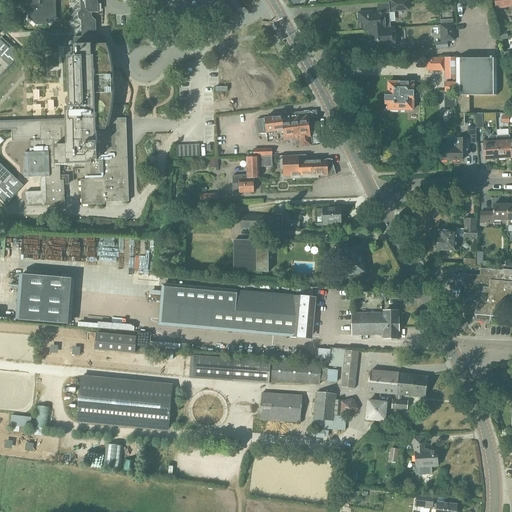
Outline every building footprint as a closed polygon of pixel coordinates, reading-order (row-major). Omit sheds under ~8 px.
[(81,205),(91,204),(104,204),(104,202),(128,201),(126,119),(125,118),(119,119),(107,119),(107,118),(108,118),(108,117),(108,116),(108,115),(109,112),(109,109),(110,105),(110,102),(111,99),(111,95),(111,91),(111,86),(111,82),(111,77),(111,73),(110,69),(109,69),(109,68),(108,59),(105,46),(105,44),(99,44),(96,44),(96,35),(95,21),(91,17),(89,17),(89,13),(92,13),(98,12),(98,10),(98,2),(95,0),(17,0),(17,2),(18,2),(18,3),(26,11),(27,11),(28,17),(36,25),(48,25),(55,17),(54,0),(78,0),(80,1),(80,10),(78,13),(78,18),(81,21),(81,37),(74,37),(73,35),(42,36),(42,55),(46,55),(46,71),(44,71),(44,77),(69,76),(69,94),(67,97),(65,100),(66,103),(67,105),(69,107),(70,108),(70,120),(65,120),(0,122),(0,75),(10,65),(2,58),(3,56),(0,53),(0,190),(2,192),(7,186),(6,185),(13,177),(0,164),(0,128),(12,128),(12,131),(12,141),(30,141),(30,152),(24,153),(25,177),(41,177),(42,191),(41,191),(25,191),(25,206),(46,206),(64,205),(64,188),(69,188),(68,180),(60,180),(60,165),(85,164),(85,179),(81,179),(81,205)] [(392,11),(409,10),(408,0),(403,0),(392,1),(392,11)] [(494,0),(496,9),(511,5),(511,4),(511,0),(494,0)] [(391,19),(389,2),(377,3),(378,12),(368,13),(368,11),(358,12),(359,22),(364,22),(365,31),(370,31),(391,29),(390,19),(391,19)] [(455,45),(455,40),(453,24),(440,25),(442,41),(450,40),(450,46),(455,45)] [(394,29),(391,29),(370,31),(371,44),(379,43),(380,48),(395,47),(394,29)] [(456,59),(455,57),(426,57),(426,70),(444,70),(445,79),(456,79),(456,59)] [(456,79),(456,82),(456,91),(456,95),(494,96),(494,59),(456,59),(456,79)] [(413,109),(413,82),(401,82),(388,82),(388,92),(386,92),(386,104),(388,104),(388,109),(413,109)] [(456,91),(456,82),(445,82),(445,91),(456,91)] [(311,145),(307,112),(294,113),(294,118),(288,119),(291,140),(295,139),(296,145),(300,145),(300,147),(311,145)] [(455,113),(455,125),(455,126),(464,126),(464,113),(456,113),(455,113)] [(483,114),(475,114),(476,127),(476,129),(483,128),(483,114)] [(282,119),(281,116),(264,118),(264,119),(256,120),(258,134),(266,133),(268,142),(284,140),(284,141),(291,140),(288,119),(282,119)] [(442,150),(442,161),(463,161),(463,155),(469,155),(469,143),(476,144),(476,129),(476,127),(468,127),(468,139),(457,138),(457,143),(453,143),(450,147),(450,150),(442,150)] [(498,158),(511,158),(509,135),(497,136),(498,158)] [(485,159),(498,158),(497,136),(491,137),(491,142),(484,143),(485,159)] [(175,157),(200,156),(199,145),(175,145),(175,157)] [(233,193),(253,192),(253,178),(259,178),(259,167),(272,167),(272,156),(258,157),(258,158),(245,158),(245,175),(232,176),(233,193)] [(307,162),(307,156),(281,156),(281,180),(319,179),(319,176),(329,176),(330,177),(336,175),(331,161),(328,161),(307,162)] [(210,168),(218,168),(218,158),(210,158),(210,168)] [(506,220),(506,205),(493,205),(493,212),(480,212),(479,223),(486,223),(486,220),(493,220),(493,219),(506,220)] [(340,209),(316,210),(316,217),(316,224),(318,224),(318,226),(324,225),(324,224),(340,223),(340,209)] [(299,229),(299,221),(288,221),(288,214),(282,214),(282,229),(299,229)] [(281,230),(281,216),(242,215),(241,228),(281,230)] [(438,239),(437,248),(439,250),(455,250),(456,236),(464,236),(464,238),(477,238),(478,229),(476,229),(476,219),(465,219),(465,228),(465,229),(456,228),(456,231),(448,231),(446,228),(443,231),(440,230),(439,237),(438,239)] [(268,272),(268,250),(256,250),(256,241),(233,240),(234,272),(268,272)] [(337,251),(334,251),(335,259),(338,258),(347,257),(350,274),(364,272),(360,248),(348,249),(347,244),(336,246),(337,251)] [(483,252),(477,252),(477,264),(487,265),(487,262),(483,261),(483,252)] [(500,270),(479,268),(479,274),(458,273),(458,275),(452,274),(451,281),(464,282),(463,295),(467,295),(474,296),(475,285),(489,287),(490,279),(511,281),(511,270),(501,269),(500,270)] [(16,320),(72,325),(73,309),(75,279),(19,274),(16,320)] [(511,300),(511,281),(490,279),(489,287),(475,285),(474,296),(467,295),(466,306),(465,310),(465,314),(506,318),(507,300),(511,300)] [(161,324),(311,338),(314,300),(164,287),(161,324)] [(398,319),(398,311),(384,312),(384,313),(352,314),(352,336),(384,335),(384,339),(391,339),(391,341),(397,341),(397,338),(398,338),(398,331),(399,331),(399,319),(398,319)] [(135,353),(136,337),(96,333),(95,349),(135,353)] [(78,353),(78,345),(60,344),(59,351),(78,353)] [(354,389),(359,352),(345,350),(345,349),(330,348),(329,366),(343,368),(341,388),(354,389)] [(328,361),(329,349),(320,349),(319,360),(328,361)] [(163,351),(163,361),(173,361),(173,352),(171,352),(164,351),(163,351)] [(269,380),(270,380),(319,384),(321,365),(271,361),(194,357),(193,379),(269,383),(269,380)] [(336,383),(337,370),(327,370),(326,382),(336,383)] [(369,384),(368,392),(396,395),(396,401),(395,401),(393,401),(393,408),(395,408),(406,409),(408,410),(409,402),(407,402),(401,401),(401,396),(406,396),(425,398),(426,384),(427,377),(371,371),(369,384)] [(80,384),(77,421),(168,429),(172,386),(152,384),(81,378),(80,384)] [(359,409),(353,398),(342,400),(336,400),(336,395),(316,393),(312,428),(313,428),(324,429),(333,430),(345,431),(346,416),(352,418),(359,409)] [(300,423),(302,397),(262,394),(260,420),(300,423)] [(386,403),(368,401),(367,419),(384,421),(386,403)] [(329,431),(313,430),(312,437),(324,438),(324,437),(328,437),(329,431)] [(424,436),(411,438),(412,444),(414,444),(415,452),(414,452),(415,464),(415,469),(416,475),(432,474),(431,466),(437,465),(436,451),(425,452),(424,436)] [(433,510),(434,498),(417,496),(415,508),(433,510)]
